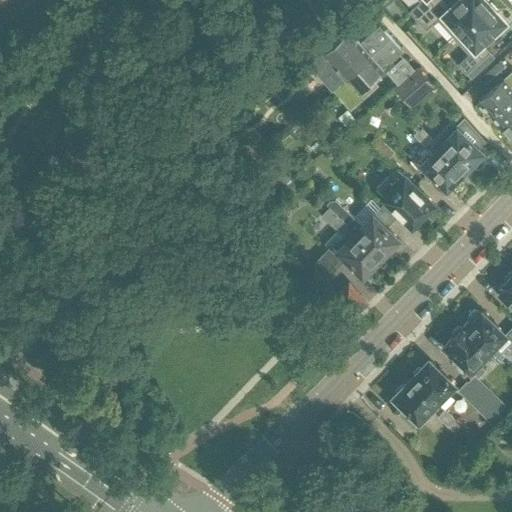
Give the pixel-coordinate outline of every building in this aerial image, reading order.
[(418,18),(438,0),(418,0),(409,8),(418,18)] [(445,0),(438,0),(418,18),(427,28),(438,18),(453,35),(490,0),(453,0),(449,4),(445,0)] [(490,0),(453,35),(468,52),(457,62),(466,72),(491,50),(483,41),(505,20),(495,11),(498,8),(490,0)] [(349,31),(312,64),(334,89),(391,38),(380,25),(360,43),(349,31)] [(335,90),(334,90),(350,108),(377,83),(372,78),(403,51),(391,38),(334,89),(335,90)] [(485,83),(505,65),(500,59),(480,78),(485,83)] [(411,106),(436,85),(419,65),(394,87),(411,106)] [(511,70),(478,100),(489,113),(511,92),(511,70)] [(511,92),(489,113),(501,125),(511,115),(511,92)] [(511,137),(511,115),(501,125),(511,137)] [(425,144),(432,137),(418,123),(414,127),(417,130),(414,133),(425,144)] [(440,145),(465,170),(483,151),(458,126),(440,145)] [(395,151),(381,137),(373,145),(388,158),(395,151)] [(447,188),(465,170),(440,145),(422,163),(447,188)] [(250,164),(275,191),(290,178),(266,150),(250,164)] [(315,169),(309,163),(297,174),(304,180),(315,169)] [(405,175),(397,167),(376,188),(385,196),(385,197),(413,224),(434,202),(405,175)] [(278,226),(288,218),(271,199),(262,207),(278,226)] [(362,224),(336,199),(330,200),(327,203),(329,206),(355,231),(381,256),(399,238),(374,213),(362,224)] [(325,242),(329,247),(314,261),(329,275),(346,257),(363,275),(381,256),(355,231),(329,206),(322,213),(338,228),(325,242)] [(511,271),(509,272),(504,277),(505,282),(498,289),(511,302),(511,271)] [(353,312),(365,302),(348,285),(337,295),(353,312)] [(492,353),(491,354),(499,361),(511,347),(511,340),(508,337),(509,336),(505,332),(480,308),(478,310),(474,309),(468,315),(469,319),(463,326),(491,353),(492,353)] [(445,344),(475,373),(479,376),(486,369),(481,364),(491,354),(492,353),(491,353),(463,326),(462,326),(458,326),(452,332),(453,336),(445,344)] [(412,377),(440,404),(457,386),(429,359),(412,377)] [(468,381),(498,411),(506,403),(479,376),(475,373),(468,381)] [(422,422),(440,404),(412,377),(394,395),(395,396),(388,403),(398,413),(406,405),(422,422)] [(498,411),(468,381),(467,380),(458,389),(494,425),(503,417),(498,411)] [(445,408),(438,416),(448,426),(456,419),(445,408)]
